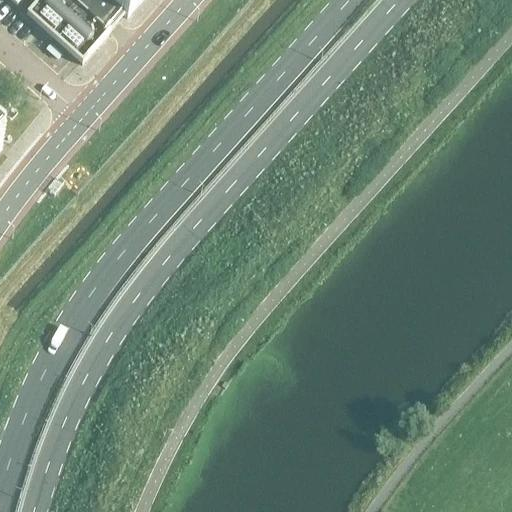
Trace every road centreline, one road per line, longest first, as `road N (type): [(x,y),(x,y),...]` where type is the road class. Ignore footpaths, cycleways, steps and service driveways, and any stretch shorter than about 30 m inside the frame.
road 1 (primary): [(34,511),(81,386),(126,312),(400,0)]
road 2 (primary): [(349,0),(109,268),(66,332),(0,496)]
road 3 (unclassified): [(81,118),(187,0)]
road 4 (unclassified): [(0,219),(81,118)]
